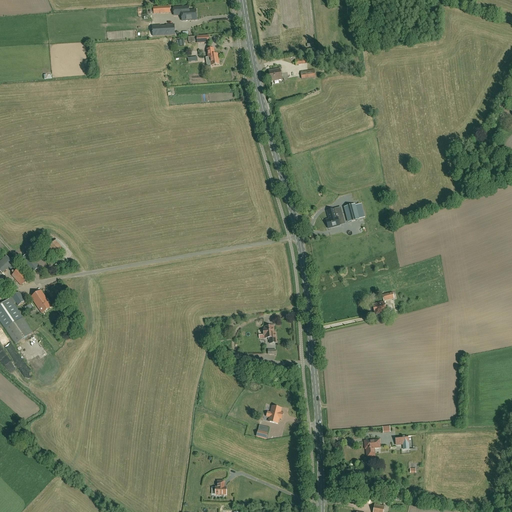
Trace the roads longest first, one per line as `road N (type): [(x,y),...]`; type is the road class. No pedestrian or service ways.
road 1 (secondary): [(321,511),(300,237)]
road 2 (unclassified): [(36,276),(65,279),(300,237)]
road 3 (secondary): [(300,237),(242,0)]
